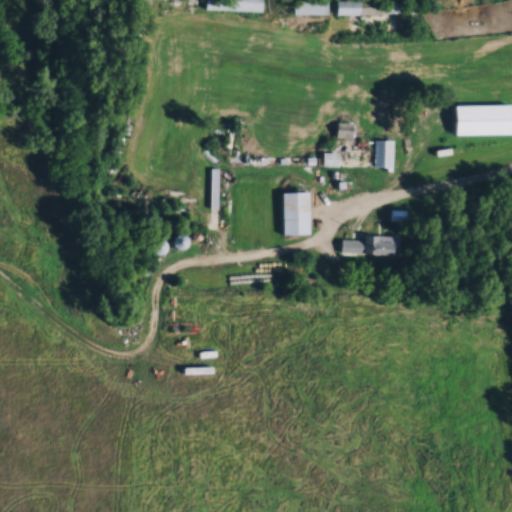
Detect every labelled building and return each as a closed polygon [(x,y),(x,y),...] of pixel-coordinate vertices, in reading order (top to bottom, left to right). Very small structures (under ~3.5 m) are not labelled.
[(258,11),(258,0),(201,0),(201,10),(258,11)] [(324,14),(324,0),(289,0),(290,14),(324,14)] [(379,0),(332,0),(332,14),(379,14),(379,0)] [(450,103),(450,134),(508,134),(508,103),(450,103)] [(373,168),(392,168),(392,140),(373,140),(373,168)] [(306,191),(279,191),(279,235),(306,235),(306,191)] [(179,249),(183,236),(170,232),(166,245),(179,249)] [(338,253),(390,255),(390,236),(360,235),(360,239),(339,238),(338,253)] [(160,239),(148,240),(149,253),(162,251),(160,239)]
